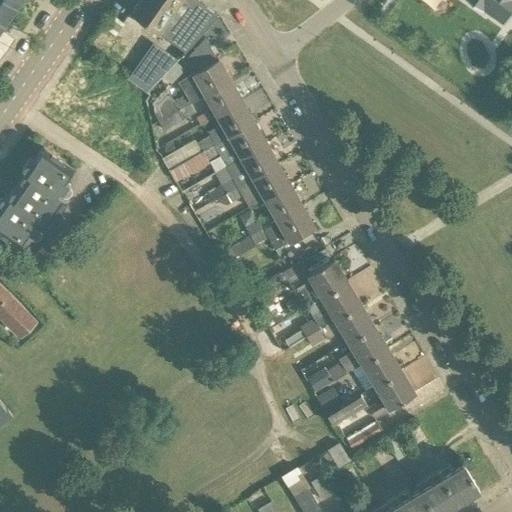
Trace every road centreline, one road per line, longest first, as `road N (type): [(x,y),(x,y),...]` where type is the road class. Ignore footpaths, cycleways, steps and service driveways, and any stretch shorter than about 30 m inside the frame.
road 1 (residential): [(511,452),(268,56)]
road 2 (unknown): [(11,105),(168,215),(223,295),(278,430)]
road 3 (secondary): [(0,121),(87,0)]
